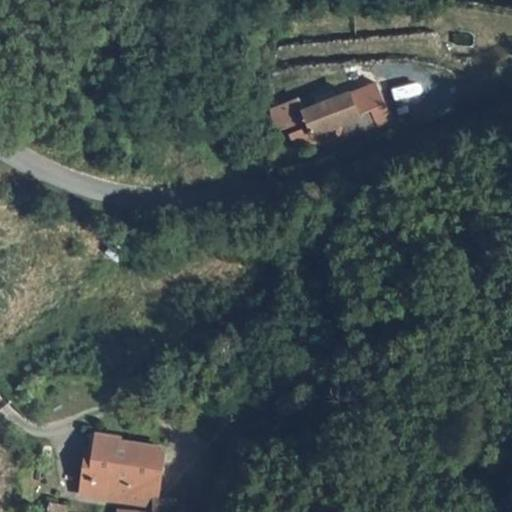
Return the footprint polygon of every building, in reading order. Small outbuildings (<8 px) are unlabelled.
[(322,125),(345,116),(362,110),(354,89),(341,94),(336,82),(320,88),(326,102),(315,105),(321,122),(322,125)] [(397,85),(398,116),(419,115),(418,84),(397,85)] [(380,104),(362,110),(345,116),(350,128),(351,131),(385,118),(380,104)] [(345,116),(322,125),(321,122),(314,125),(319,139),(350,128),(345,116)] [(148,488),(160,450),(97,433),(94,442),(83,439),(71,477),(93,484),(92,487),(134,501),(139,485),(148,488)] [(177,494),(171,509),(170,511),(201,511),(205,502),(177,494)] [(137,511),(108,502),(104,511),(170,511),(171,509),(146,501),(142,511),(137,511)]
